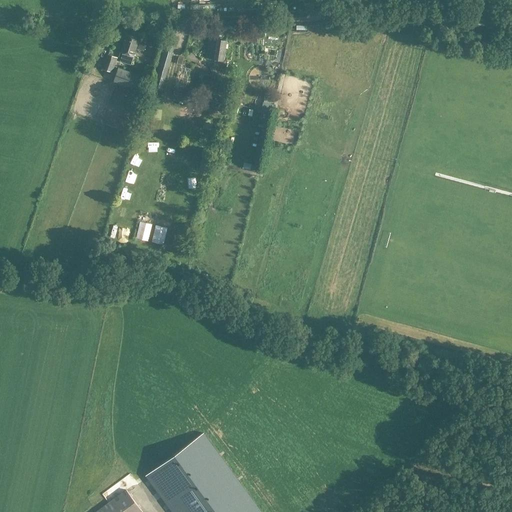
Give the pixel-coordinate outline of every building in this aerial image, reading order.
[(64,13),(47,15),(47,21),(65,19),(64,13)] [(139,38),(126,34),(120,52),(123,53),(121,61),(131,64),(139,38)] [(209,38),(206,58),(215,59),(214,68),(225,70),(227,61),(223,60),(226,41),(209,38)] [(150,85),(162,88),(175,46),(162,42),(150,85)] [(118,57),(106,53),(101,69),(113,73),(118,57)] [(112,82),(113,82),(136,90),(141,75),(130,70),(129,71),(118,67),(112,82)] [(229,96),(231,86),(201,80),(199,89),(229,96)] [(185,101),(187,92),(175,89),(173,99),(185,101)] [(170,140),(172,134),(159,130),(157,136),(170,140)] [(156,153),(155,142),(147,143),(148,154),(156,153)] [(212,157),(202,154),(198,169),(208,171),(212,157)] [(146,476),(172,511),(261,511),(204,433),(146,476)] [(511,505),(511,504),(511,482),(511,481),(500,488),(511,505)] [(126,489),(95,511),(143,511),(126,489)]
